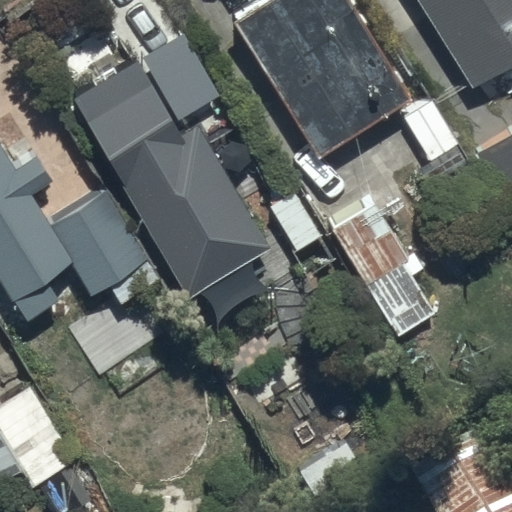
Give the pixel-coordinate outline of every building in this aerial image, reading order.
[(187,0),(205,25),(220,15),(307,148),(401,86),(345,0),(187,0)] [(511,0),(411,0),(463,81),(507,53),(511,60),(511,0)] [(171,30),(136,51),(172,112),(207,91),(171,30)] [(72,94),(185,287),(264,241),(193,120),(178,128),(137,57),(72,94)] [(511,118),(466,146),(510,220),(511,222),(511,225),(507,229),(511,237),(511,118)] [(0,151),(0,291),(14,315),(52,291),(39,269),(59,256),(80,289),(100,276),(112,295),(57,329),(99,396),(193,337),(96,184),(42,218),(21,186),(43,172),(28,148),(6,162),(0,151)] [(285,185),(260,200),(287,244),(291,242),(302,260),(322,247),(285,185)] [(367,192),(320,221),(387,333),(428,308),(396,256),(403,251),(367,192)] [(287,349),(241,377),(259,406),(304,379),(287,349)] [(19,378),(0,389),(0,466),(6,463),(16,478),(62,450),(19,378)] [(411,471),(435,511),(511,511),(511,468),(486,426),(411,471)]
